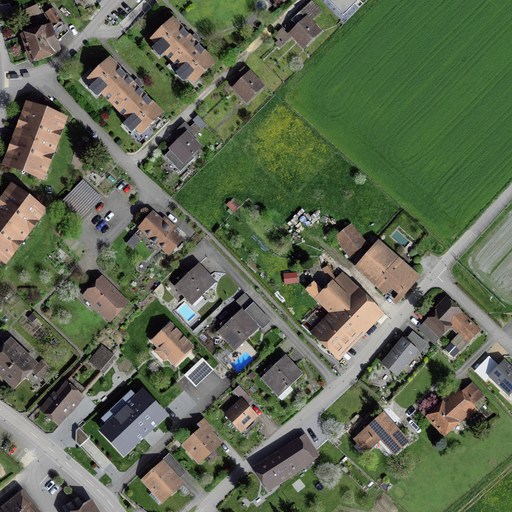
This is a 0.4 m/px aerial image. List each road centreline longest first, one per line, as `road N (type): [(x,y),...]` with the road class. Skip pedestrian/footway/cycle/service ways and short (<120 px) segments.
road 1 (residential): [(128,167),(302,0)]
road 2 (residential): [(207,247),(338,387)]
road 3 (unclassified): [(205,511),(338,387)]
road 4 (tertiary): [(116,511),(0,410)]
road 5 (unclassified): [(338,387),(434,275)]
road 6 (residential): [(128,167),(39,78)]
